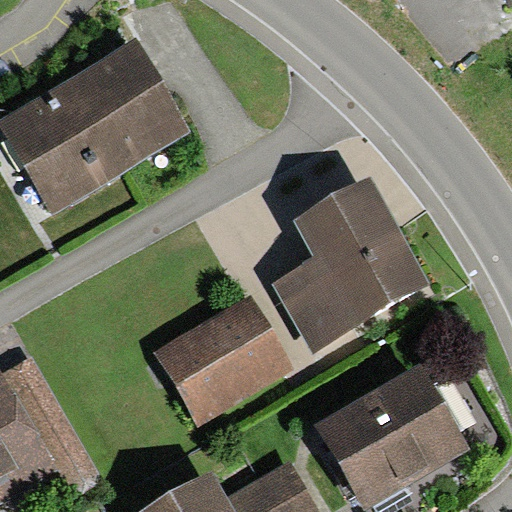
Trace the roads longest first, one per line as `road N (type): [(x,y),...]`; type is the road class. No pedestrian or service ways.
road 1 (residential): [(0,313),(316,122),(370,72)]
road 2 (tertiary): [(511,257),(450,157),(370,72)]
